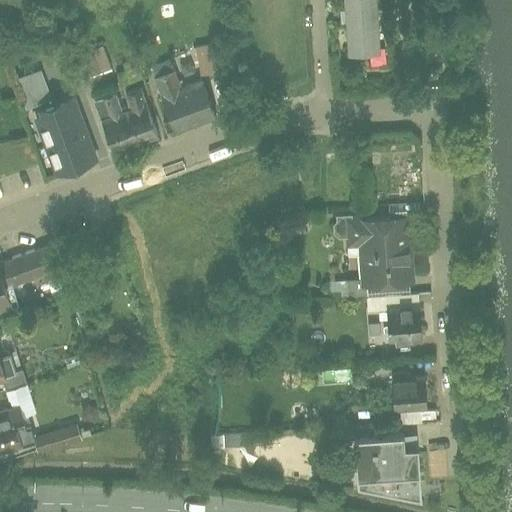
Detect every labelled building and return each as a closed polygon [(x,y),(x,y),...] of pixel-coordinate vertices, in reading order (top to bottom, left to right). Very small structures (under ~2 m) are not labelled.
[(342,0),(346,51),(380,49),(376,0),(342,0)] [(220,46),(198,50),(203,76),(225,72),(220,46)] [(76,59),(83,80),(112,70),(105,49),(76,59)] [(174,70),(155,76),(175,135),(217,121),(204,80),(180,88),(174,70)] [(20,82),(28,109),(50,102),(42,75),(20,82)] [(103,111),(93,115),(110,158),(160,139),(141,92),(125,98),(129,108),(120,111),(114,97),(99,103),(103,111)] [(31,112),(54,177),(96,162),(73,98),(31,112)] [(363,244),(364,283),(411,281),(408,215),(349,217),(350,245),(363,244)] [(41,246),(0,258),(0,261),(7,282),(49,269),(41,246)] [(0,261),(0,296),(10,293),(7,282),(0,261)] [(386,345),(422,343),(419,292),(365,296),(366,311),(384,310),(386,345)] [(0,382),(12,379),(0,340),(0,382)] [(397,406),(427,404),(425,372),(394,375),(397,406)] [(23,407),(0,415),(0,452),(35,440),(23,407)] [(402,435),(352,437),(353,461),(367,460),(368,478),(417,476),(415,447),(402,448),(402,435)]
